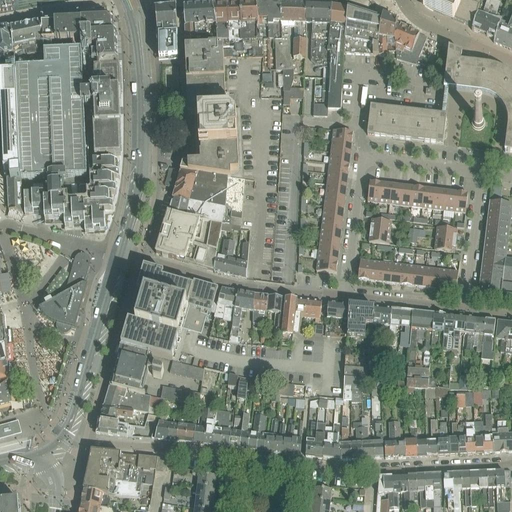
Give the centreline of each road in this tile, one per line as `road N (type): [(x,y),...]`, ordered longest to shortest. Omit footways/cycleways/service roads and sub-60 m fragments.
road 1 (residential): [(511,463),(372,470),(235,458)]
road 2 (tertiary): [(128,0),(144,129),(124,255)]
road 3 (residential): [(482,174),(366,162),(346,295)]
road 4 (residential): [(124,255),(252,287),(346,295)]
road 5 (tertiary): [(124,255),(70,431),(45,457)]
road 6 (residential): [(235,458),(96,442)]
road 7 (residential): [(464,308),(482,174)]
road 8 (residential): [(402,0),(423,23),(511,62)]
road 9 (unclassified): [(124,255),(4,226)]
